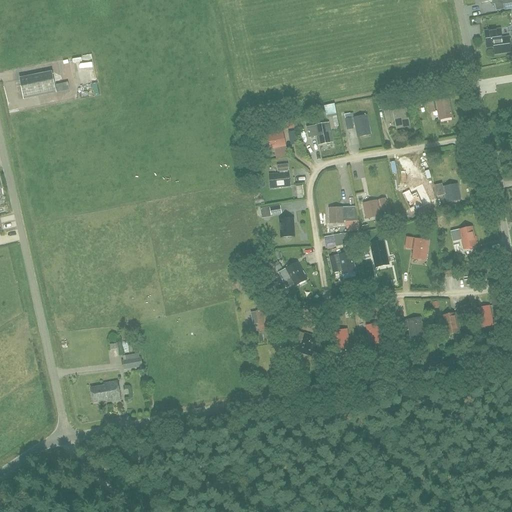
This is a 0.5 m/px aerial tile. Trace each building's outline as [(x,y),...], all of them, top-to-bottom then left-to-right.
[(511,0),(502,0),(502,1),(504,10),(504,11),(511,8),(511,0)] [(510,52),(508,38),(501,39),(500,39),(499,30),(484,32),(486,47),(493,46),(494,54),(503,53),(510,52)] [(25,101),(56,94),(52,75),(21,81),(25,101)] [(440,120),(452,117),(449,99),(428,103),(429,113),(435,112),(434,107),(437,107),(440,120)] [(324,106),(326,116),(336,114),(334,104),(324,106)] [(396,126),(409,123),(406,108),(393,110),(394,113),(391,113),(390,111),(385,112),(387,122),(392,121),(391,117),(394,116),(396,126)] [(351,119),(346,120),(348,129),(353,128),(352,124),(355,124),(357,134),(370,131),(367,116),(354,118),(355,120),(352,121),(351,119)] [(319,146),(332,143),(328,124),(307,128),(309,138),(317,136),(319,146)] [(273,135),(267,136),(264,137),(267,149),(285,146),(281,125),(272,127),(273,135)] [(333,149),(322,151),(324,160),(334,158),(333,149)] [(270,188),(274,188),(290,186),(288,173),(286,174),(286,171),(288,171),(288,165),(278,166),(279,171),(280,171),(280,174),(269,175),(270,188)] [(437,197),(445,195),(447,203),(460,200),(457,185),(442,188),(442,185),(434,186),(437,197)] [(409,191),(402,194),(410,210),(414,208),(415,211),(423,207),(419,199),(422,197),(423,200),(428,198),(424,189),(419,192),(420,194),(418,195),(417,193),(411,195),(409,191)] [(382,210),(387,209),(385,200),(364,204),(366,216),(371,215),(371,218),(380,216),(378,207),(381,207),(382,210)] [(267,216),(272,215),(281,213),(280,207),(266,209),(267,216)] [(343,208),(329,208),(329,224),(344,223),(343,221),(358,221),(355,208),(352,208),(346,208),(343,208)] [(281,238),(294,238),(293,219),(280,220),(281,238)] [(358,221),(346,222),(347,232),(359,231),(358,221)] [(476,245),(472,227),(451,232),(453,241),(459,240),(458,238),(461,237),(464,248),(476,245)] [(350,243),(357,241),(355,234),(348,236),(350,243)] [(333,237),(334,245),(346,243),(345,235),(333,237)] [(407,238),(406,247),(414,249),(413,258),(426,260),(428,241),(407,238)] [(375,264),(388,261),(385,246),(372,249),(375,264)] [(342,274),(355,271),(351,253),(338,256),(339,258),(336,259),(335,256),(330,258),(333,273),(342,272),(342,274)] [(306,280),(305,277),(297,263),(278,274),(286,287),(292,284),(293,287),(306,280)] [(257,313),(251,314),(253,325),(259,324),(259,325),(260,333),(273,331),(273,326),(271,318),(282,316),(280,306),(274,307),(274,309),(257,313)] [(481,324),(492,322),(489,307),(477,309),(481,324)] [(446,335),(459,333),(455,314),(443,316),(446,335)] [(410,336),(423,333),(420,318),(399,322),(401,331),(409,330),(410,336)] [(369,342),(382,339),(379,324),(367,326),(369,342)] [(337,348),(350,345),(346,326),(334,328),(337,348)] [(315,343),(317,338),(304,335),(301,334),(296,332),(293,341),(299,343),(299,342),(302,343),(299,353),(311,357),(313,352),(315,352),(318,344),(315,343)] [(141,357),(123,360),(121,360),(123,370),(143,367),(141,357)] [(107,403),(121,400),(118,381),(104,384),(104,386),(91,388),(93,403),(107,401),(107,403)]
